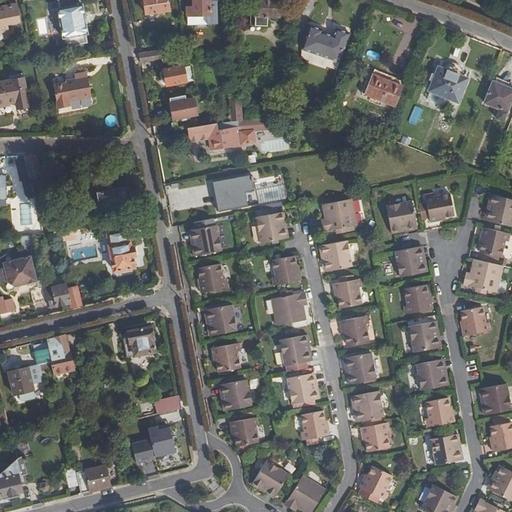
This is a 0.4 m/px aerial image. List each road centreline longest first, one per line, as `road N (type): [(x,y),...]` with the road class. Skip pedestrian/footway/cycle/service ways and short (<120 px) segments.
road 1 (residential): [(172,294),(0,337)]
road 2 (residential): [(144,144),(172,294)]
road 3 (residential): [(172,294),(202,440)]
road 4 (residential): [(117,0),(144,144)]
road 5 (residential): [(0,148),(144,144)]
road 6 (residential): [(170,481),(48,511)]
